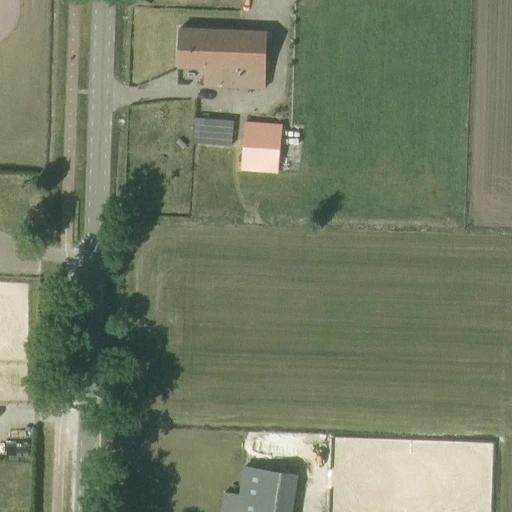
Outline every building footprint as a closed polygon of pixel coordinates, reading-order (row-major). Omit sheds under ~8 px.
[(204,85),(266,87),(267,32),(179,28),(178,66),(205,67),(204,85)] [(193,142),(232,146),(234,122),(195,118),(193,142)] [(241,170),(278,172),(281,122),(244,120),(241,170)] [(413,511),(420,477),(324,459),(320,479),(369,488),(364,511),(413,511)] [(292,511),(299,474),(245,465),(240,494),(224,491),(220,511),(292,511)]
